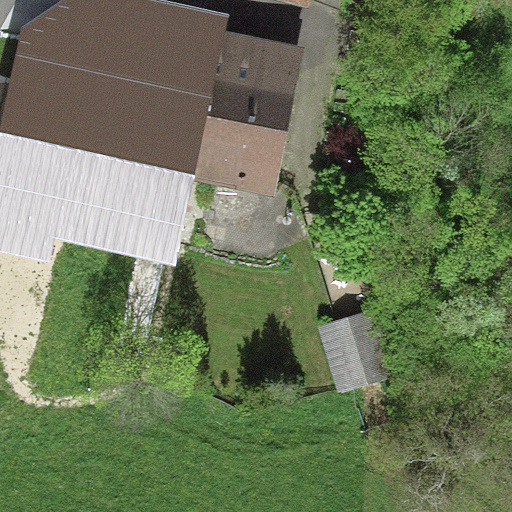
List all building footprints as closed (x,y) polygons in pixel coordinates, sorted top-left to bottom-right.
[(105,0),(102,0),(51,202),(173,233),(189,171),(220,48),(225,30),(105,0)] [(220,48),(189,171),(275,193),(307,70),(220,48)] [(2,80),(0,87),(0,247),(38,88),(2,80)] [(379,322),(330,337),(350,400),(399,384),(379,322)] [(54,381),(23,373),(15,404),(46,413),(54,381)]
